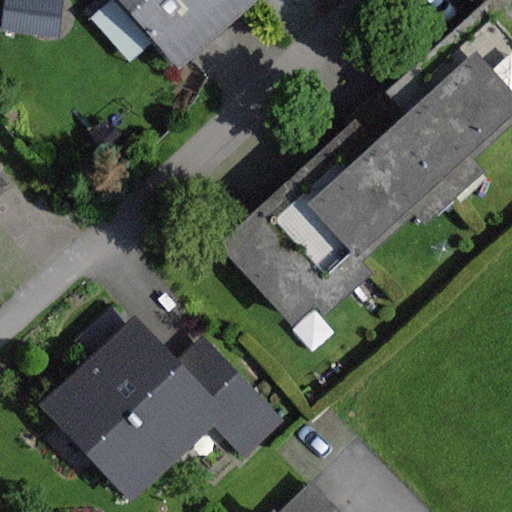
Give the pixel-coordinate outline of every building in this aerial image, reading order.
[(18,0),(15,25),(66,32),(70,0),(18,0)] [(128,0),(183,62),(253,0),(128,0)] [(296,324),(319,304),(328,314),(373,273),(364,263),(419,213),(428,223),(484,171),(475,161),(511,127),(511,0),(491,0),(223,245),(296,324)] [(212,338),(179,369),(119,306),(94,330),(112,349),(53,404),(133,489),(217,410),(253,448),(286,417),(212,338)] [(352,511),(317,476),(282,511),(352,511)]
